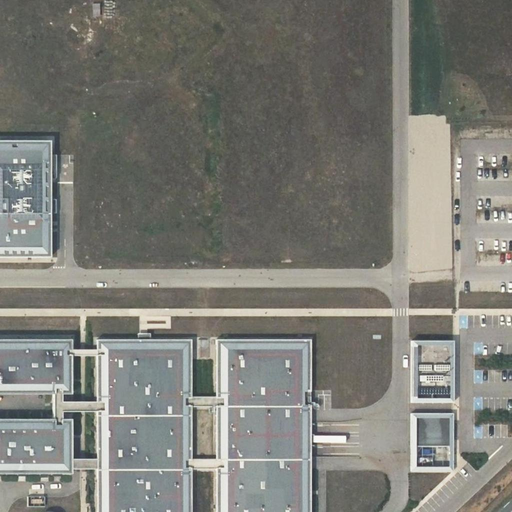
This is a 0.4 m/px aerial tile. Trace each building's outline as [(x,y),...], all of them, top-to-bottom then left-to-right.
[(52,143),(0,143),(0,258),(52,258),(52,143)] [(73,338),(0,337),(0,392),(72,394),(73,338)] [(192,511),(193,338),(99,337),(98,511),(192,511)] [(313,511),(312,340),(215,341),(216,511),(313,511)] [(454,341),(410,341),(410,404),(455,404),(454,341)] [(455,413),(410,413),(410,472),(455,472),(455,413)] [(0,470),(72,472),(73,416),(0,415),(0,470)]
